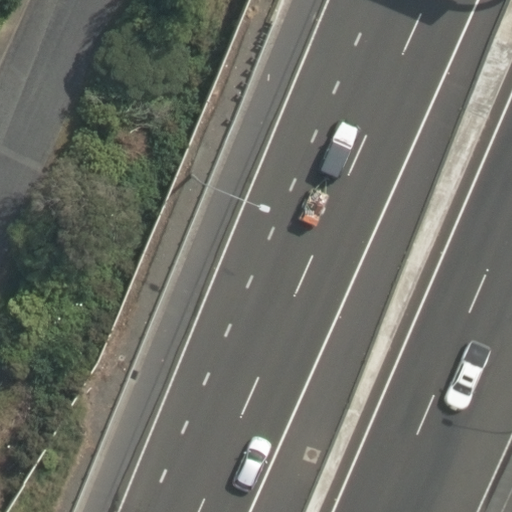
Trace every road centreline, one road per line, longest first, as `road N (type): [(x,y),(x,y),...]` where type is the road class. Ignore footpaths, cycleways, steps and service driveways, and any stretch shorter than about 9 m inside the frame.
road 1 (motorway): [(172,511),(395,0)]
road 2 (motorway): [(511,213),(382,511)]
road 3 (residential): [(72,0),(0,163)]
